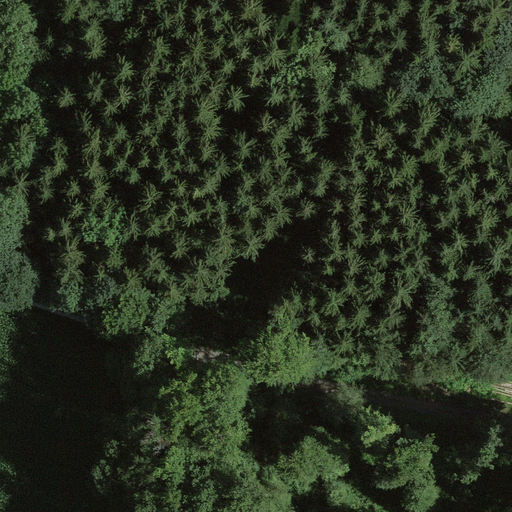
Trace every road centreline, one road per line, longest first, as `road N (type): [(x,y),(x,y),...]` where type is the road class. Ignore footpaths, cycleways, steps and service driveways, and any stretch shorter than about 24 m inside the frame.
road 1 (track): [(511,424),(170,350)]
road 2 (track): [(170,350),(0,286)]
road 3 (track): [(170,350),(127,511)]
